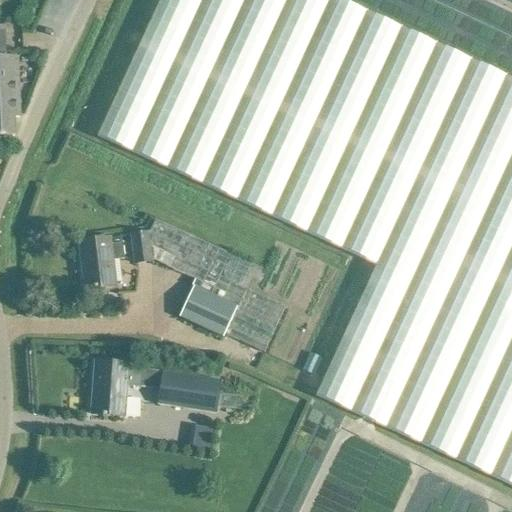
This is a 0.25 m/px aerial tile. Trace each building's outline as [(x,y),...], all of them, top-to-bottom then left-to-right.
[(57,0),(51,18),(75,26),(84,0),(57,0)] [(511,79),(341,0),(159,0),(97,136),(376,266),(316,396),(511,486),(511,79)] [(34,38),(49,38),(49,25),(34,24),(34,38)] [(32,45),(32,25),(21,25),(21,45),(32,45)] [(15,59),(0,59),(0,137),(13,137),(12,118),(18,117),(15,59)] [(162,214),(168,256),(210,267),(210,268),(212,281),(220,280),(222,295),(225,282),(222,257),(208,253),(205,238),(208,227),(197,229),(183,226),(180,207),(178,208),(149,200),(144,217),(162,214)] [(110,239),(98,241),(78,243),(81,264),(82,264),(84,273),(82,273),(84,291),(115,287),(112,262),(124,260),(122,244),(110,246),(110,239)] [(236,333),(252,302),(209,279),(192,309),(236,333)] [(128,365),(114,364),(94,363),(92,390),(96,390),(95,397),(92,397),(91,415),(102,416),(102,417),(125,419),(127,388),(140,389),(142,371),(128,370),(128,365)] [(222,382),(162,373),(158,407),(217,415),(222,382)]
